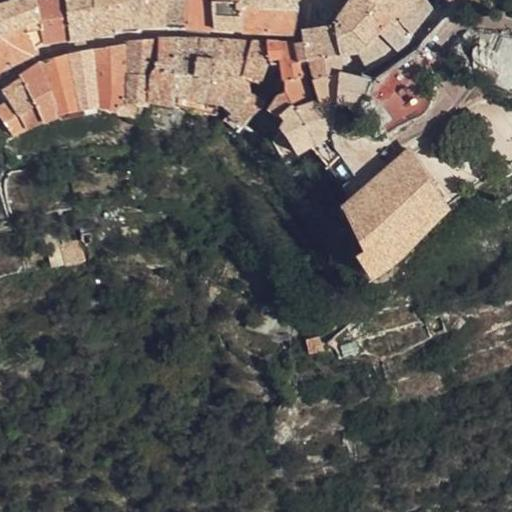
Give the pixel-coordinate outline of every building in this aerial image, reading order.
[(0,69),(7,66),(41,53),(25,13),(32,10),(29,0),(13,0),(0,4),(0,69)] [(75,37),(70,0),(36,0),(47,45),(75,37)] [(89,0),(70,0),(75,37),(76,39),(96,37),(90,4),(89,0)] [(90,4),(96,37),(120,31),(111,0),(90,4)] [(154,0),(137,0),(138,5),(139,25),(156,23),(154,0)] [(154,0),(156,23),(165,22),(163,0),(154,0)] [(163,0),(165,22),(187,23),(188,0),(163,0)] [(213,24),(213,0),(188,0),(187,23),(213,24)] [(213,0),(213,24),(231,25),(231,0),(213,0)] [(231,0),(231,25),(243,25),(242,0),(231,0)] [(261,26),(261,0),(242,0),(243,25),(261,26)] [(261,0),(261,26),(297,28),(300,2),(273,1),(273,0),(261,0)] [(384,37),(403,20),(392,0),(358,0),(350,9),(338,23),(346,52),(354,53),(365,53),(374,45),(384,37)] [(392,0),(403,20),(414,39),(438,5),(433,0),(392,0)] [(127,27),(139,25),(138,5),(127,7),(124,7),(127,27)] [(384,37),(401,56),(416,41),(414,39),(403,20),(384,37)] [(346,52),(338,23),(329,27),(331,55),(346,52)] [(329,27),(311,29),(313,58),(331,55),(329,27)] [(161,38),(158,73),(155,104),(179,107),(183,94),(186,53),(203,52),(204,36),(161,38)] [(195,77),(226,79),(226,71),(218,71),(220,36),(204,36),(203,52),(186,53),(183,94),(193,96),(195,77)] [(218,71),(226,71),(235,72),(235,58),(251,59),(250,75),(265,77),(273,57),(271,40),(220,36),(218,71)] [(158,73),(161,38),(126,37),(127,42),(127,72),(158,73)] [(395,61),(399,58),(401,56),(384,37),(374,45),(391,64),(395,61)] [(292,78),(306,76),(303,38),(299,39),(287,40),(292,78)] [(154,108),(155,104),(158,73),(127,72),(127,42),(118,43),(99,46),(99,97),(99,109),(123,113),(129,102),(154,108)] [(391,64),(374,45),(365,53),(380,71),(391,64)] [(99,97),(99,46),(78,52),(82,101),(99,97)] [(71,54),(56,59),(42,64),(59,107),(82,101),(78,52),(71,54)] [(331,55),(313,58),(317,77),(346,73),(346,52),(331,55)] [(235,58),(235,72),(250,75),(251,59),(235,58)] [(59,107),(42,64),(4,88),(10,98),(6,102),(19,122),(59,107)] [(323,108),(344,101),(346,73),(317,77),(321,99),(323,108)] [(346,73),(344,101),(350,103),(363,106),(373,78),(354,74),(346,73)] [(311,103),(311,101),(306,76),(292,78),(290,79),(292,90),(300,106),(311,103)] [(226,79),(195,77),(193,96),(224,101),(226,101),(231,87),(235,85),(235,79),(226,79)] [(311,103),(300,106),(311,127),(321,145),(327,141),(326,139),(338,133),(342,130),(344,101),(323,108),(321,99),(311,101),(311,103)] [(309,153),(321,145),(311,127),(294,139),(309,153)] [(403,153),(353,197),(346,203),(368,245),(360,251),(376,275),(416,247),(451,202),(410,147),(403,153)] [(83,269),(95,268),(96,267),(92,250),(79,252),(83,269)] [(226,301),(229,295),(220,290),(217,297),(226,301)] [(296,318),(287,317),(267,311),(263,329),(292,336),(296,318)] [(309,318),(309,320),(296,318),(292,336),(313,340),(318,320),(309,318)] [(335,367),(339,350),(326,347),(321,359),(335,367)]
